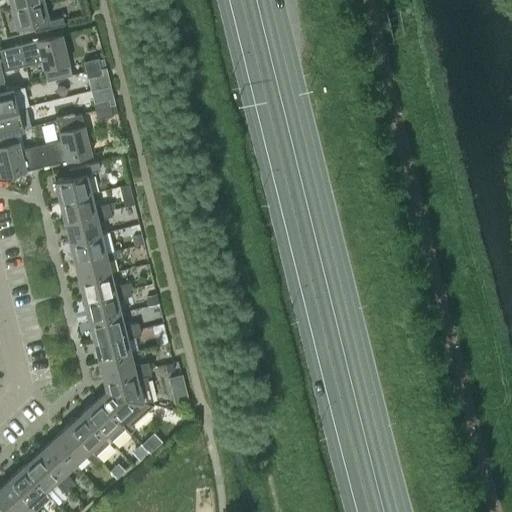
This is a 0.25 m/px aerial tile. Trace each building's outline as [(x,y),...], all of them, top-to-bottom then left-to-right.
[(48,19),(43,0),(36,0),(11,6),(16,27),(32,23),(34,31),(64,23),(62,16),(48,19)] [(19,43),(25,65),(41,61),(46,80),(71,74),(61,33),(19,43)] [(0,91),(5,90),(5,89),(1,71),(25,65),(19,43),(0,48),(0,91)] [(85,69),(100,65),(98,57),(83,61),(85,69)] [(100,65),(85,69),(87,77),(102,74),(100,65)] [(0,112),(26,106),(21,85),(5,89),(5,90),(0,91),(0,112)] [(93,102),(95,110),(110,107),(108,98),(93,102)] [(0,132),(15,129),(15,130),(31,126),(26,106),(0,112),(0,132)] [(110,107),(95,110),(97,119),(112,115),(110,107)] [(44,143),(49,164),(91,154),(81,112),(56,119),(60,139),(44,143)] [(49,164),(44,143),(20,148),(15,130),(15,129),(0,132),(0,174),(0,176),(49,164)] [(59,201),(90,193),(86,172),(100,169),(98,161),(68,168),(70,176),(54,180),(59,201)] [(90,193),(59,201),(64,220),(109,209),(108,203),(93,205),(90,193)] [(109,209),(64,220),(68,240),(100,232),(97,220),(111,215),(109,209)] [(100,232),(68,240),(73,260),(114,250),(109,230),(100,232)] [(141,234),(132,237),(134,245),(143,242),(141,234)] [(114,250),(73,260),(78,280),(110,272),(107,260),(121,255),(119,249),(114,250)] [(110,272),(78,280),(83,300),(129,288),(128,282),(113,284),(110,272)] [(129,288),(83,300),(88,319),(120,312),(117,299),(131,295),(129,288)] [(156,293),(145,296),(147,305),(158,302),(156,293)] [(120,312),(88,319),(93,339),(139,328),(137,322),(123,324),(120,312)] [(139,328),(93,339),(98,359),(130,351),(127,339),(141,334),(139,328)] [(130,351),(98,359),(103,379),(149,368),(147,361),(133,364),(130,351)] [(149,368),(103,379),(105,389),(153,404),(146,375),(150,374),(149,368)] [(183,385),(180,375),(169,378),(172,387),(183,385)] [(153,404),(105,389),(97,397),(129,432),(134,427),(131,423),(153,404)] [(129,432),(97,397),(82,411),(109,441),(119,432),(123,437),(129,432)] [(109,441),(82,411),(67,424),(98,459),(103,455),(99,450),(109,441)] [(98,459),(67,424),(52,438),(73,462),(83,454),(93,464),(98,459)] [(153,432),(145,439),(153,448),(161,441),(153,432)] [(73,462),(52,438),(37,452),(68,486),(72,482),(64,471),(73,462)] [(134,449),(140,455),(140,456),(146,451),(147,450),(140,443),(134,449)] [(68,486),(37,452),(22,465),(43,489),(52,481),(63,491),(68,486)] [(122,471),(115,464),(110,470),(116,477),(122,471)] [(43,489),(22,465),(6,479),(35,511),(39,511),(42,509),(39,504),(48,496),(43,489)] [(35,511),(6,479),(0,484),(0,502),(8,511),(17,511),(22,508),(26,511),(35,511)] [(8,511),(0,502),(0,511),(8,511)]
